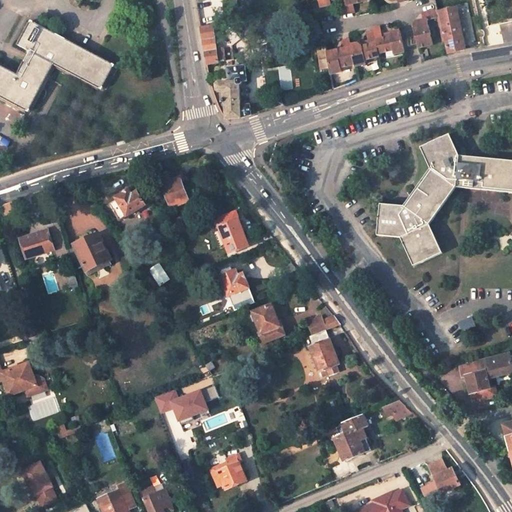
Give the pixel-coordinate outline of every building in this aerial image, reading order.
[(330,0),(337,0),(338,3),(339,11),(346,9),(344,0),(318,0),(320,7),(331,5),(330,0)] [(344,0),(346,9),(347,13),(354,11),(352,3),(364,0),(344,0)] [(456,8),(436,12),(435,12),(437,18),(444,48),(447,47),(449,53),(465,50),(456,8)] [(436,12),(436,11),(421,14),(422,20),(416,21),(413,26),(418,49),(433,46),(427,20),(437,18),(435,12),(436,12)] [(114,67),(32,21),(18,45),(30,52),(17,74),(0,65),(0,96),(29,112),(55,64),(101,91),(114,67)] [(218,49),(213,26),(201,28),(207,64),(225,60),(223,49),(218,49)] [(379,26),(372,28),(373,32),(378,53),(392,50),(393,54),(404,52),(399,30),(381,34),(379,26)] [(350,45),(354,64),(354,66),(365,64),(364,59),(379,56),(378,53),(373,32),(366,33),(368,41),(369,45),(361,47),(356,44),(350,45)] [(331,74),(341,72),(341,67),(354,64),(350,45),(348,39),(341,41),(343,49),(327,53),(330,69),(331,74)] [(326,49),(319,50),(322,70),(330,69),(327,53),(326,49)] [(227,105),(229,122),(252,115),(250,104),(241,105),(239,83),(248,81),(246,66),(228,68),(229,81),(219,82),(217,83),(216,85),(217,89),(217,90),(219,92),(220,92),(221,102),(224,102),(225,104),(227,105)] [(511,193),(511,161),(461,157),(452,135),(424,147),(433,169),(407,206),(382,205),(380,235),(403,237),(415,265),(444,253),(431,225),(457,188),(511,193)] [(169,175),(160,179),(172,209),(189,202),(180,178),(171,181),(169,175)] [(128,218),(152,202),(146,192),(140,195),(138,193),(132,196),(129,191),(116,199),(116,200),(110,205),(120,221),(127,217),(128,218)] [(6,219),(16,216),(12,203),(2,206),(6,219)] [(246,239),(236,212),(217,219),(226,246),(227,246),(231,254),(248,247),(245,239),(246,239)] [(183,226),(180,219),(166,224),(170,231),(183,226)] [(28,258),(54,250),(57,259),(71,255),(60,223),(47,227),(48,231),(22,240),(28,258)] [(185,232),(183,226),(170,231),(174,236),(185,232)] [(110,260),(98,236),(76,246),(87,271),(110,260)] [(256,303),(250,288),(244,275),(239,276),(237,270),(234,271),(232,266),(221,270),(222,276),(236,311),(256,303)] [(153,289),(157,287),(152,281),(149,283),(153,289)] [(281,327),(273,305),(254,313),(263,334),(262,335),(266,345),(286,336),(282,326),(281,327)] [(324,321),(322,317),(308,322),(314,335),(326,331),(327,330),(324,321)] [(335,317),(324,321),(327,330),(341,325),(335,317)] [(315,346),(311,348),(322,377),(329,374),(329,377),(340,373),(337,366),(340,365),(326,331),(314,335),(311,337),(315,346)] [(511,363),(510,356),(483,363),(462,368),(463,369),(461,370),(463,376),(465,376),(465,378),(467,377),(471,394),(473,393),(475,401),(497,395),(494,387),(491,388),(488,380),(511,373),(511,363)] [(16,394),(24,392),(26,399),(46,392),(42,381),(34,376),(33,377),(28,363),(0,373),(0,372),(0,374),(3,382),(6,391),(14,388),(16,394)] [(215,386),(200,392),(205,403),(219,397),(215,386)] [(6,391),(8,397),(16,394),(14,388),(6,391)] [(172,403),(178,400),(174,390),(155,398),(161,413),(174,408),(172,403)] [(192,416),(208,410),(205,403),(200,392),(178,400),(172,403),(174,408),(180,421),(192,416)] [(408,408),(401,400),(383,407),(388,416),(408,408)] [(371,450),(362,428),(368,426),(363,415),(342,424),(346,435),(336,439),(345,462),(371,450)] [(192,416),(180,421),(181,425),(194,420),(192,416)] [(336,426),(333,418),(327,421),(330,428),(336,426)] [(64,437),(81,430),(80,427),(63,433),(64,437)] [(226,489),(246,480),(240,464),(242,463),(239,456),(227,460),(228,463),(212,470),(215,477),(221,475),(226,489)] [(439,461),(427,466),(435,482),(430,484),(428,488),(432,495),(436,497),(459,484),(451,469),(445,471),(439,461)] [(41,462),(23,471),(36,495),(37,494),(43,507),(58,500),(52,487),(53,487),(41,462)] [(112,493),(99,499),(104,511),(129,511),(128,510),(136,507),(125,482),(117,486),(123,500),(116,502),(112,493)] [(154,487),(142,492),(150,511),(164,511),(163,508),(171,504),(165,490),(157,494),(154,487)] [(384,496),(385,500),(356,511),(401,511),(400,510),(409,506),(403,492),(394,496),(393,493),(384,496)] [(424,511),(418,498),(411,501),(412,504),(409,506),(400,510),(401,511),(424,511)]
